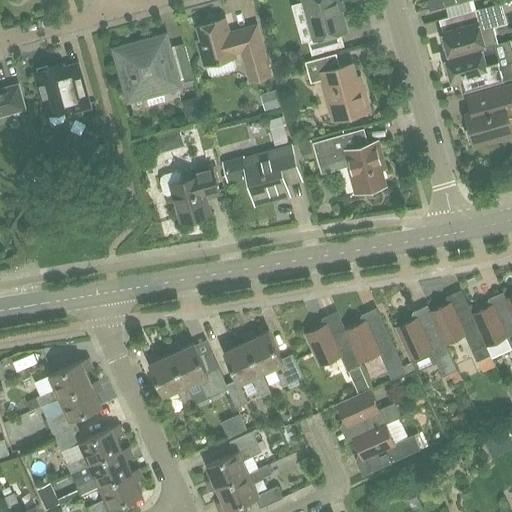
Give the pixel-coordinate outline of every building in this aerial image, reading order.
[(303,0),(314,38),(308,40),(312,54),(339,46),(335,33),(347,30),(338,0),(303,0)] [(498,43),(493,26),(503,23),(506,19),(501,2),(473,10),(476,21),(443,30),(449,55),(450,56),(480,47),(486,46),(494,43),(494,44),(498,43)] [(257,25),(236,31),(236,33),(230,35),(225,19),(198,26),(202,39),(198,40),(205,64),(235,55),(235,52),(242,50),(250,79),(270,74),(257,25)] [(162,90),(179,85),(165,35),(115,49),(129,99),(146,94),(149,104),(165,100),(162,90)] [(463,91),(504,80),(494,44),(494,43),(486,46),(480,47),(450,56),(449,55),(446,56),(453,82),(460,80),(463,91)] [(362,84),(358,86),(352,63),(340,66),(336,53),(305,62),(311,82),(323,79),(335,120),(369,110),(362,84)] [(91,107),(78,61),(63,65),(63,64),(34,72),(46,114),(48,113),(51,121),(55,124),(63,121),(66,117),(64,109),(74,106),(75,111),(91,107)] [(511,115),(511,83),(467,97),(471,112),(466,113),(475,144),(511,133),(511,128),(509,117),(511,115)] [(0,114),(24,108),(18,85),(0,89),(0,114)] [(281,115),(268,119),(275,144),(288,140),(281,115)] [(179,129),(156,133),(159,148),(182,144),(179,129)] [(385,167),(378,140),(350,148),(346,133),(314,142),(321,167),(348,159),(357,192),(385,184),(381,168),(385,167)] [(256,203),(286,195),(287,194),(288,193),(288,192),(288,191),(286,185),(302,180),(299,172),(292,145),(259,154),(245,158),(245,157),(223,163),(229,184),(249,178),(256,203)] [(165,173),(161,176),(160,181),(164,192),(168,195),(175,193),(183,221),(210,213),(205,197),(220,192),(212,166),(197,170),(199,175),(182,180),(181,173),(176,170),(165,173)] [(486,346),(472,313),(467,303),(454,309),(450,301),(430,311),(433,318),(444,343),(464,334),(476,361),(490,354),(486,346)] [(486,346),(505,336),(511,350),(511,312),(509,305),(496,311),(493,303),(472,313),(486,346)] [(391,378),(406,372),(379,313),(345,329),(359,361),(379,352),(391,378)] [(444,343),(433,318),(421,324),(418,316),(396,326),(411,359),(430,350),(442,376),(456,370),(444,343)] [(359,361),(345,329),(343,325),(331,331),(327,322),(306,332),(320,365),(339,356),(346,372),(361,365),(359,361)] [(269,331),(257,336),(255,332),(250,335),(248,332),(244,334),(247,341),(263,373),(275,368),(283,386),(303,377),(293,354),(282,359),(269,331)] [(263,373),(247,341),(234,347),(232,342),(227,344),(226,342),(222,344),(238,378),(227,384),(229,389),(237,407),(248,402),(240,384),(253,377),(262,396),(271,392),(263,373)] [(229,389),(227,384),(218,366),(207,371),(195,343),(181,349),(179,345),(174,347),(173,345),(169,347),(172,353),(187,386),(200,380),(208,398),(229,389)] [(151,354),(148,356),(147,356),(165,395),(177,390),(186,408),(195,404),(187,386),(172,353),(159,359),(157,354),(152,356),(151,354)] [(55,388),(36,396),(41,405),(59,397),(91,383),(86,371),(90,368),(88,363),(90,362),(88,357),(49,375),(55,388)] [(353,381),(364,376),(359,366),(348,371),(353,381)] [(91,383),(59,397),(65,409),(46,417),(56,439),(79,429),(74,418),(102,406),(96,393),(100,390),(98,386),(100,385),(98,380),(91,383)] [(361,434),(386,423),(401,416),(394,401),(379,408),(370,388),(338,403),(348,425),(355,422),(361,434)] [(238,413),(221,422),(228,437),(246,428),(238,413)] [(386,423),(361,434),(353,437),(369,472),(421,448),(414,433),(407,435),(405,429),(391,435),(386,423)] [(90,464),(122,450),(116,437),(121,435),(119,430),(121,429),(119,424),(84,440),(79,429),(56,439),(61,450),(80,442),(86,454),(67,463),(71,472),(90,464)] [(250,472),(259,468),(252,455),(262,450),(253,430),(229,441),(234,452),(208,464),(213,477),(209,479),(211,484),(208,486),(210,491),(218,487),(250,472)] [(122,450),(90,464),(96,476),(77,485),(81,494),(100,485),(132,471),(126,459),(131,457),(128,452),(131,451),(129,446),(122,450)] [(268,464),(259,468),(250,472),(218,487),(223,500),(219,502),(221,506),(218,508),(220,511),(222,511),(255,497),(260,509),(284,498),(278,486),(259,494),(254,482),(272,474),(268,464)] [(139,468),(132,471),(100,485),(106,498),(87,506),(89,511),(100,511),(142,493),(136,481),(141,479),(138,474),(141,472),(139,468)] [(36,488),(45,508),(59,501),(49,481),(36,488)] [(12,511),(39,511),(36,504),(23,510),(15,491),(5,496),(12,511)]
